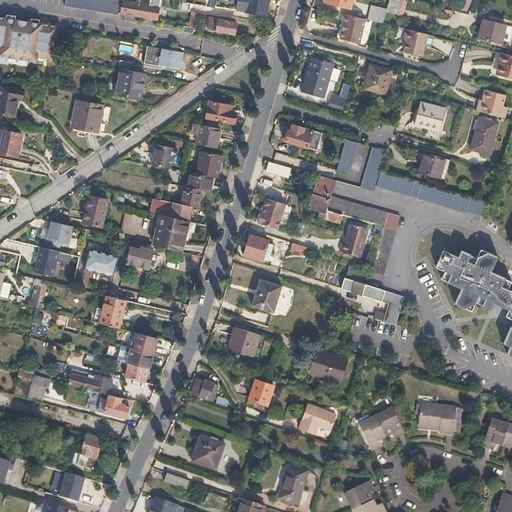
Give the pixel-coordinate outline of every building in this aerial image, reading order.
[(120,14),(121,14),(155,20),(158,20),(160,0),(150,0),(150,3),(125,0),(66,0),(65,6),(72,7),(120,14)] [(265,20),(266,15),(268,0),(204,0),(204,3),(246,9),(246,11),(260,14),(259,19),(265,20)] [(406,0),(389,0),(387,9),(386,10),(403,14),(406,0)] [(383,22),(386,10),(387,9),(375,6),(372,19),(383,22)] [(499,39),(505,14),(486,9),(480,33),(499,39)] [(357,41),(363,18),(343,13),(338,37),(357,41)] [(51,59),(54,42),(56,27),(47,25),(47,24),(0,15),(0,50),(0,54),(36,61),(37,56),(51,59)] [(233,34),(236,22),(218,18),(217,21),(209,19),(207,29),(233,34)] [(193,33),(194,27),(184,25),(183,32),(193,33)] [(402,38),(406,39),(407,40),(404,50),(421,55),(426,34),(404,28),(402,38)] [(178,67),(181,52),(146,45),(143,61),(178,67)] [(511,55),(498,52),(496,64),(500,65),(498,74),(511,77),(511,55)] [(129,69),(131,60),(118,57),(117,66),(121,67),(129,69)] [(311,57),(302,87),(301,90),(322,96),(332,63),(311,57)] [(385,93),(392,69),(371,63),(364,87),(385,93)] [(139,97),(144,72),(129,69),(121,67),(116,92),(139,97)] [(0,112),(13,115),(17,97),(22,98),(24,89),(0,84),(0,112)] [(502,117),(504,106),(502,105),(504,96),(487,92),(485,101),(479,100),(476,110),(502,117)] [(333,93),(332,96),(330,105),(344,109),(347,97),(333,93)] [(97,130),(102,104),(77,100),(72,124),(97,130)] [(235,113),(229,111),(230,105),(209,101),(206,116),(216,119),(216,116),(223,118),(223,120),(233,123),(235,113)] [(419,102),(415,118),(414,119),(414,122),(440,130),(441,127),(445,109),(419,102)] [(489,155),(494,140),(498,124),(478,119),(470,149),(489,155)] [(14,122),(12,131),(0,129),(0,150),(17,154),(24,124),(14,122)] [(216,147),(220,129),(195,123),(192,132),(199,134),(197,143),(216,147)] [(316,149),(320,134),(291,125),(289,130),(288,129),(284,139),(316,149)] [(359,142),(348,139),(339,170),(347,173),(350,171),(359,142)] [(171,167),(176,147),(157,143),(152,163),(171,167)] [(385,150),(372,146),(361,187),(374,191),(385,150)] [(216,176),(221,155),(201,151),(197,172),(212,175),(216,176)] [(437,177),(442,158),(423,152),(417,171),(437,177)] [(274,158),(290,163),(291,158),(276,153),(274,158)] [(290,168),(268,161),(265,172),(287,178),(290,168)] [(485,203),(381,171),(377,185),(467,212),(467,211),(482,215),(485,203)] [(209,191),(212,179),(191,174),(188,187),(200,190),(209,191)] [(328,209),(332,196),(337,180),(319,175),(310,204),(316,206),(315,210),(321,212),(319,218),(341,224),(344,214),(328,209)] [(196,207),(200,190),(188,187),(184,187),(180,203),(191,206),(196,207)] [(101,226),(107,200),(91,195),(88,207),(86,207),(82,221),(101,226)] [(387,212),(332,196),(328,209),(344,214),(382,226),(383,226),(387,212)] [(262,206),(260,212),(257,222),(278,229),(285,204),(266,199),(264,207),(262,206)] [(188,221),(191,206),(180,203),(161,200),(158,214),(160,215),(188,221)] [(181,251),(188,221),(160,215),(153,245),(181,251)] [(68,243),(72,225),(49,220),(47,227),(50,228),(47,238),(68,243)] [(351,222),(347,235),(344,234),(340,250),(360,256),(369,228),(351,222)] [(383,275),(397,231),(382,227),(368,270),(383,275)] [(262,260),(268,240),(250,235),(244,254),(262,260)] [(127,258),(130,244),(132,240),(125,238),(120,257),(127,258)] [(307,248),(297,244),(293,243),(291,250),(305,254),(307,248)] [(154,271),(158,258),(151,256),(153,250),(130,244),(127,258),(126,264),(154,271)] [(56,276),(62,251),(40,246),(34,270),(56,276)] [(113,276),(118,256),(89,249),(84,269),(113,276)] [(506,316),(511,318),(511,324),(511,326),(504,344),(511,346),(507,354),(511,355),(511,290),(508,289),(511,281),(490,271),(497,256),(481,249),(477,257),(467,252),(461,250),(458,257),(443,250),(435,266),(444,270),(441,278),(449,282),(462,288),(455,303),(472,312),(475,303),(483,305),(491,309),(494,302),(509,309),(506,316)] [(79,264),(81,256),(66,252),(64,260),(79,264)] [(356,281),(359,268),(346,264),(342,276),(344,277),(356,281)] [(404,296),(356,281),(344,277),(341,288),(354,293),(389,303),(387,308),(399,311),(404,296)] [(12,283),(2,280),(0,287),(0,296),(8,299),(12,283)] [(280,296),(283,287),(260,280),(258,289),(280,296)] [(39,307),(39,296),(46,296),(45,283),(30,283),(31,307),(39,307)] [(274,313),(280,296),(258,289),(252,306),(274,313)] [(119,327),(126,299),(107,295),(100,322),(119,327)] [(394,325),(399,311),(387,308),(383,322),(394,325)] [(40,325),(44,314),(35,311),(32,322),(40,325)] [(56,324),(66,326),(68,317),(58,314),(56,324)] [(250,356),(257,335),(233,327),(226,349),(250,356)] [(153,353),(157,337),(138,331),(136,331),(134,339),(135,341),(133,348),(153,353)] [(148,369),(153,353),(133,348),(131,348),(127,363),(128,364),(148,369)] [(339,382),(346,359),(316,349),(309,372),(339,382)] [(67,364),(80,366),(83,354),(70,351),(67,364)] [(32,374),(34,368),(20,364),(18,370),(22,371),(32,374)] [(145,382),(148,369),(128,364),(125,377),(145,382)] [(15,395),(26,397),(41,401),(45,387),(47,388),(48,387),(50,379),(32,374),(22,371),(15,395)] [(108,394),(111,379),(96,375),(94,380),(71,374),(68,383),(108,394)] [(213,401),(218,385),(214,384),(214,381),(197,376),(191,394),(213,401)] [(267,405),(273,386),(256,380),(249,399),(267,405)] [(97,408),(105,410),(126,416),(129,405),(130,405),(133,406),(134,401),(109,394),(108,400),(100,398),(97,408)] [(217,396),(215,403),(226,406),(228,399),(217,396)] [(454,434),(454,432),(459,433),(461,416),(456,415),(457,407),(421,403),(419,429),(440,431),(440,432),(454,434)] [(330,429),(335,414),(307,405),(299,428),(315,434),(317,425),(330,429)] [(403,420),(397,409),(394,411),(392,408),(358,425),(372,450),(383,444),(380,439),(392,434),(395,438),(405,433),(399,421),(403,420)] [(511,455),(511,424),(509,424),(492,417),(491,419),(488,418),(484,430),(487,432),(483,445),(494,449),(495,444),(509,448),(507,453),(511,455)] [(68,450),(71,439),(79,441),(81,434),(50,425),(48,432),(61,436),(57,447),(68,450)] [(93,469),(102,439),(86,435),(84,443),(82,442),(81,442),(80,445),(83,447),(81,453),(80,454),(74,453),(72,463),(93,469)] [(215,469),(224,444),(200,435),(192,460),(215,469)] [(0,482),(2,483),(6,469),(11,471),(15,458),(0,452),(0,482)] [(57,470),(60,461),(48,457),(45,466),(57,470)] [(298,502),(309,469),(290,463),(278,496),(298,502)] [(77,502),(84,477),(65,472),(58,497),(77,502)] [(186,489),(188,480),(166,473),(163,481),(186,489)] [(385,511),(382,504),(377,506),(371,493),(376,491),(371,481),(345,494),(353,511),(385,511)] [(222,507),(224,498),(209,492),(206,501),(222,507)] [(511,511),(511,502),(511,498),(511,497),(502,494),(496,511),(511,511)] [(171,511),(175,504),(155,496),(150,511),(171,511)] [(262,511),(264,506),(241,498),(235,511),(262,511)] [(67,511),(69,509),(48,503),(45,511),(67,511)]
